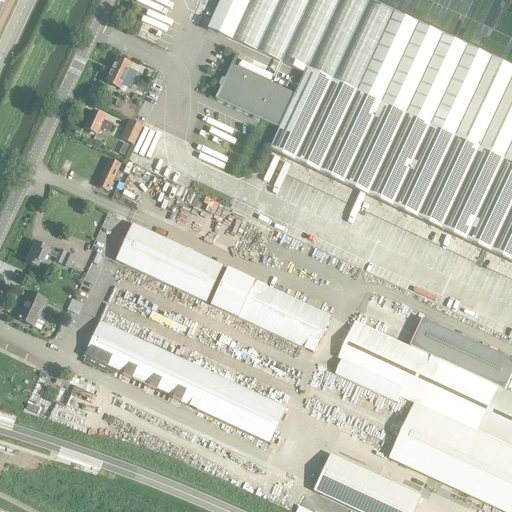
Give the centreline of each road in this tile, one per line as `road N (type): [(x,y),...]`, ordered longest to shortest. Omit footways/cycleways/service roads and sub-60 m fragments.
road 1 (unknown): [(30,166),(349,304)]
road 2 (unclassified): [(0,230),(109,0)]
road 3 (unknown): [(313,371),(121,284),(103,306)]
road 4 (unknown): [(284,466),(266,483),(106,406),(113,380)]
road 5 (unknown): [(103,306),(299,401)]
road 6 (unknown): [(113,380),(284,466)]
road 7 (unknown): [(349,304),(368,287),(390,290),(511,350)]
road 8 (unknown): [(437,511),(428,489),(304,431)]
